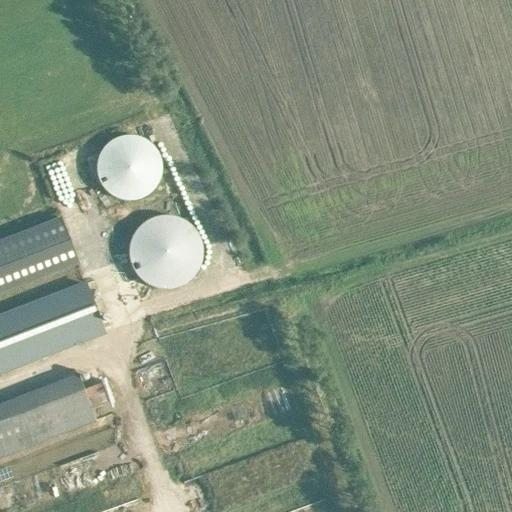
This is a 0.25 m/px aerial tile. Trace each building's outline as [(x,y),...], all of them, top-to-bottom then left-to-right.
[(107,143),(106,145),(104,146),(103,148),(102,149),(100,151),(99,153),(98,155),(98,157),(97,159),(96,161),(96,163),(96,165),(96,168),(96,170),(96,172),(96,174),(97,176),(97,178),(98,180),(99,182),(100,184),(101,186),(102,188),(103,189),(105,191),(106,192),(108,194),(110,195),(112,196),(114,197),(116,198),(118,199),(120,200),(122,200),(124,200),(126,201),(128,201),(130,201),(133,200),(135,200),(137,200),(139,199),(141,198),(143,197),(145,196),(147,195),(148,194),(150,192),(151,191),(153,189),(154,188),(156,186),(157,184),(158,182),(158,180),(159,178),(160,176),(160,174),(161,172),(161,170),(161,168),(161,165),(160,163),(160,161),(160,159),(159,157),(158,155),(157,153),(156,151),(155,149),(154,148),(152,146),(151,145),(149,143),(147,142),(146,141),(144,140),(142,139),(140,138),(138,137),(136,136),(134,136),(131,136),(129,136),(127,136),(125,136),(123,136),(121,136),(119,137),(117,138),(115,139),(113,140),(111,141),(109,142),(107,143)] [(127,247),(127,250),(127,253),(127,256),(128,259),(129,262),(130,265),(131,268),(133,271),(135,274),(137,276),(139,278),(141,280),(144,282),(146,284),(149,285),(152,286),(155,287),(158,288),(161,288),(164,288),(167,288),(171,287),(174,287),(177,286),(179,285),(182,283),(185,282),(187,280),(190,278),(192,275),(194,273),(195,270),(197,268),(198,265),(199,262),(200,259),(200,256),(201,253),(201,249),(200,246),(200,243),(199,240),(198,237),(197,234),(195,232),(193,229),(191,227),(189,225),(187,223),(184,221),(182,219),(179,218),(176,217),(173,216),(170,215),(167,215),(164,215),(160,215),(157,215),(154,216),(151,217),(148,218),(146,220),(143,221),(141,223),(138,225),(136,227),(134,230),(132,232),(131,235),(130,238),(129,241),(128,244),(127,247)] [(0,240),(0,293),(78,264),(60,217),(0,240)] [(85,282),(0,315),(0,370),(104,330),(85,282)] [(76,373),(0,402),(0,456),(94,419),(76,373)] [(89,383),(90,403),(103,403),(102,383),(89,383)]
